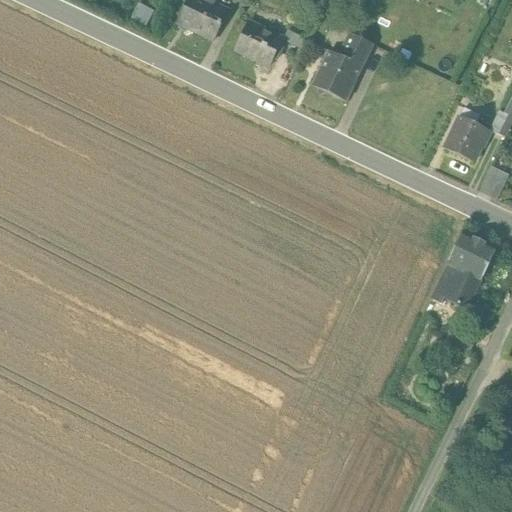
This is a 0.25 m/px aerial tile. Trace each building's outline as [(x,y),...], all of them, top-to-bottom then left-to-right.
[(217,0),(215,0),(189,0),(178,24),(212,40),(225,13),(213,7),(217,0)] [(332,0),(331,3),(345,9),(349,0),(332,0)] [(140,3),(131,18),(146,26),(154,11),(140,3)] [(260,36),(245,29),(234,51),(269,68),(282,41),(262,31),(260,36)] [(338,57),(329,53),(312,88),(315,89),(319,96),(327,95),(344,103),(370,48),(347,37),(338,57)] [(506,137),(511,124),(511,118),(504,115),(500,113),(492,130),(506,137)] [(491,132),(459,118),(444,150),(474,164),(480,149),(482,150),(491,132)] [(497,198),(508,175),(490,167),(480,190),(497,198)] [(496,252),(463,237),(448,268),(481,284),(496,252)] [(481,284),(448,268),(431,303),(443,308),(446,303),(467,313),(481,284)] [(487,323),(477,318),(473,326),(483,331),(487,323)] [(477,345),(453,332),(447,344),(470,357),(477,345)]
